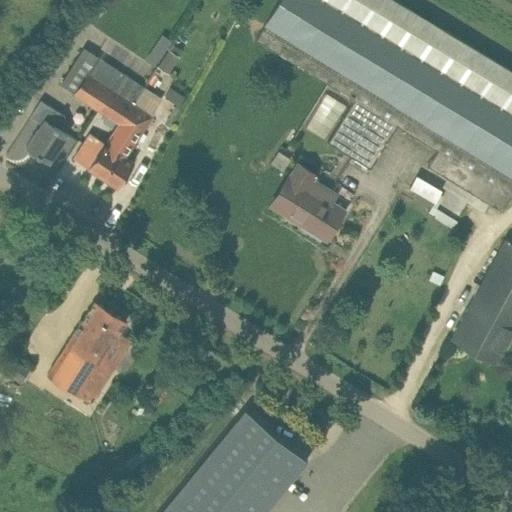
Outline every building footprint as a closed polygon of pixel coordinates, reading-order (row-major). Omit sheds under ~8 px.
[(511,66),(401,0),(280,0),(256,40),(354,99),(328,141),(370,168),(397,126),(436,150),(427,165),(501,210),(511,194),(511,66)] [(166,48),(157,42),(145,59),(154,66),(166,48)] [(173,43),(169,49),(168,48),(158,65),(170,72),(183,49),(173,43)] [(97,106),(110,86),(85,70),(72,90),(97,106)] [(91,131),(85,140),(74,157),(118,186),(135,160),(125,154),(152,112),(134,101),(145,84),(125,71),(114,88),(110,86),(97,106),(120,121),(106,141),(91,131)] [(32,114),(43,121),(27,145),(50,161),(69,132),(58,125),(65,114),(41,99),(32,114)] [(315,174),(296,163),(271,204),(327,238),(346,207),(334,200),(339,192),(314,177),(315,174)] [(437,200),(444,187),(420,173),(412,186),(437,200)] [(434,200),(417,189),(414,194),(430,204),(431,205),(434,200)] [(511,241),(505,238),(480,285),(451,337),(495,361),(511,330),(511,241)] [(440,284),(444,275),(433,270),(429,279),(440,284)] [(95,299),(48,372),(93,402),(134,339),(120,329),(126,319),(95,299)] [(30,370),(18,361),(9,374),(21,382),(30,370)] [(154,413),(153,406),(149,403),(143,411),(151,418),(154,413)] [(246,408),(160,511),(263,511),(308,459),(246,408)]
